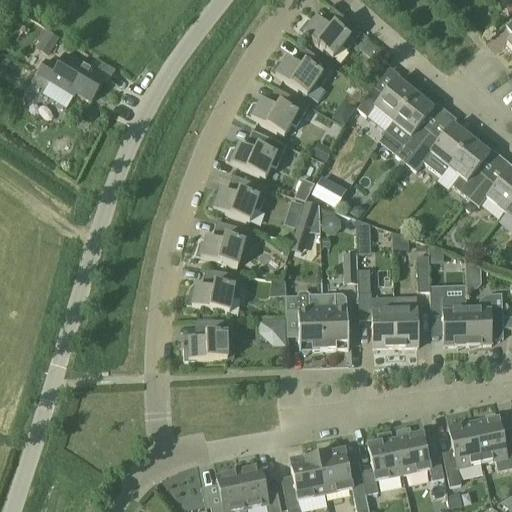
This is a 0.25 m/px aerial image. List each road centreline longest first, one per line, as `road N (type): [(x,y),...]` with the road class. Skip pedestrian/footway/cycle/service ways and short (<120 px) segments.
road 1 (unclassified): [(11,511),(111,180),(168,77),(225,0)]
road 2 (residential): [(160,463),(152,353),(162,260),(200,153),(295,0)]
road 3 (residential): [(160,463),(254,445),(328,409),(511,386)]
road 4 (residential): [(511,140),(349,0)]
